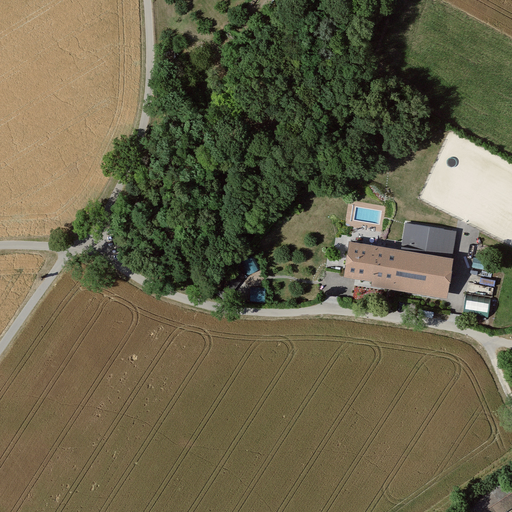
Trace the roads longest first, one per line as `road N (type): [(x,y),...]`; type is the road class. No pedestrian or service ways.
road 1 (track): [(0,246),(85,247),(151,285),(210,306),(329,309),(484,336)]
road 2 (track): [(148,0),(149,90),(135,151),(100,225),(62,260),(0,348)]
